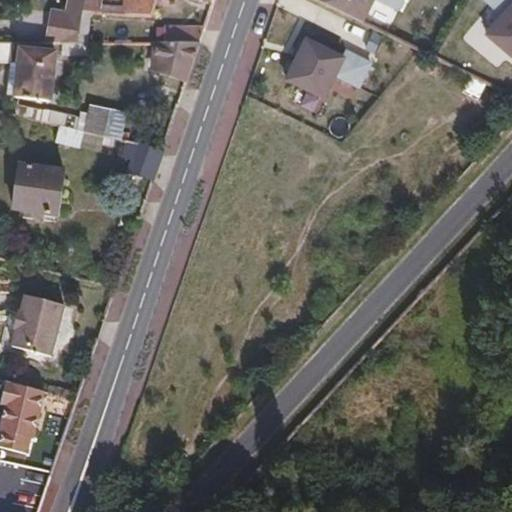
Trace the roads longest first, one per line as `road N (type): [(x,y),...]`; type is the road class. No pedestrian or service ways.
road 1 (primary): [(76,511),(249,0)]
road 2 (unclassified): [(178,511),(511,154)]
